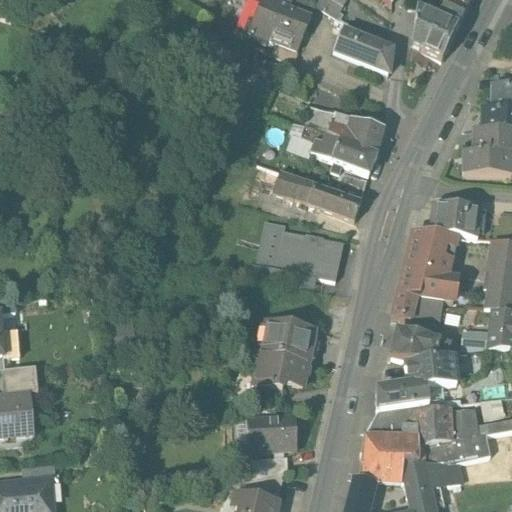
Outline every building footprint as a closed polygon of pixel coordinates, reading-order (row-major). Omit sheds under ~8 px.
[(285,6),(270,0),(263,0),(248,35),(275,47),(295,56),(310,22),(289,12),(291,7),(286,5),(285,6)] [(312,7),(302,0),(288,0),(286,5),(291,7),(289,12),(310,22),(314,8),(312,7)] [(341,10),(325,0),(316,0),(312,7),(314,8),(338,23),(342,17),(338,14),(341,10)] [(465,0),(433,0),(432,3),(441,8),(435,20),(415,11),(411,47),(442,61),(469,1),(465,0)] [(10,14),(0,10),(0,23),(7,25),(10,14)] [(390,53),(349,37),(352,29),(344,26),(333,54),(358,65),(387,77),(390,53)] [(295,56),(275,47),(271,57),(292,69),(298,57),(295,56)] [(255,63),(249,76),(272,86),(278,72),(255,63)] [(511,88),(491,88),(491,111),(511,111),(511,88)] [(323,113),(310,109),(304,129),(315,133),(317,134),(323,113)] [(511,111),(491,111),(480,111),(480,133),(511,133),(511,111)] [(335,117),(323,113),(317,134),(327,139),(328,139),(335,117)] [(382,132),(335,117),(328,139),(375,158),(382,132)] [(317,134),(315,133),(310,146),(314,147),(315,147),(323,149),(327,139),(317,134)] [(511,133),(480,133),(474,133),(473,155),(507,156),(511,155),(511,133)] [(328,139),(327,139),(323,149),(320,159),(367,178),(375,159),(375,158),(328,139)] [(323,149),(315,147),(314,147),(311,156),(320,159),(323,149)] [(507,156),(473,155),(462,155),(462,178),(506,179),(507,156)] [(279,175),(256,167),(253,183),(252,183),(250,196),(258,198),(261,186),(274,190),(279,175)] [(366,182),(344,173),(340,185),(363,194),(364,191),(366,182)] [(360,205),(312,187),(279,175),(274,190),(273,195),(303,204),(353,224),(360,205)] [(479,213),(431,207),(428,237),(452,240),(475,242),(479,213)] [(322,241),(306,238),(305,239),(283,235),(275,271),(334,284),(342,247),(321,243),(322,241)] [(452,240),(413,236),(403,274),(446,282),(450,253),(452,241),(452,240)] [(481,244),(452,241),(450,253),(456,253),(456,258),(479,261),(481,244)] [(511,310),(511,247),(494,246),(487,293),(484,313),(511,316),(511,310)] [(446,282),(403,274),(391,323),(409,325),(410,320),(416,301),(442,306),(448,308),(452,283),(446,282)] [(442,306),(416,301),(410,320),(444,324),(442,311),(442,308),(442,306)] [(13,306),(0,307),(0,321),(15,320),(13,306)] [(511,316),(491,314),(488,347),(511,350),(511,316)] [(260,330),(249,328),(244,354),(260,357),(267,324),(262,323),(260,330)] [(289,328),(267,324),(260,357),(307,366),(310,353),(311,353),(314,352),(315,344),(313,342),(312,341),(313,333),(289,328)] [(449,349),(396,335),(389,362),(403,366),(407,366),(445,362),(449,349)] [(465,336),(463,351),(487,354),(488,339),(465,336)] [(457,349),(449,347),(449,349),(445,362),(452,362),(456,358),(457,358),(457,349)] [(307,366),(260,357),(254,389),(268,392),(282,395),(283,388),(302,392),(304,382),(307,380),(309,372),(306,369),(307,366)] [(407,366),(403,366),(406,389),(409,389),(418,388),(423,390),(424,392),(454,389),(452,362),(445,362),(407,366)] [(2,377),(0,377),(0,386),(1,401),(30,399),(38,399),(36,374),(2,377)] [(406,389),(376,394),(376,416),(401,413),(427,409),(424,392),(423,390),(418,388),(409,389),(406,389)] [(282,395),(268,392),(267,398),(258,400),(260,413),(285,409),(282,395)] [(1,401),(0,401),(0,446),(34,444),(30,399),(1,401)] [(499,402),(479,405),(483,423),(502,420),(499,402)] [(401,413),(376,416),(376,426),(401,426),(401,417),(401,413)] [(448,414),(414,415),(415,432),(415,443),(416,443),(416,452),(439,448),(449,446),(448,418),(448,414)] [(410,417),(401,417),(401,426),(376,426),(371,426),(365,438),(365,441),(400,442),(400,432),(415,432),(414,415),(409,415),(410,417)] [(470,415),(448,418),(449,446),(451,446),(511,435),(511,427),(511,424),(477,431),(475,418),(471,419),(470,415)] [(295,422),(248,424),(249,456),(297,454),(295,422)] [(415,443),(415,432),(400,432),(400,442),(415,443)] [(365,441),(363,441),(360,484),(371,486),(372,486),(399,488),(401,469),(417,469),(416,452),(416,443),(415,443),(400,442),(365,441)] [(449,446),(439,448),(443,470),(444,470),(455,467),(451,446),(449,446)] [(439,448),(416,452),(417,469),(424,469),(443,470),(439,448)] [(288,461),(249,463),(250,483),(267,478),(268,478),(284,476),(288,475),(288,461)] [(455,467),(444,470),(448,488),(448,490),(459,488),(455,467)] [(417,469),(401,469),(399,488),(403,490),(408,511),(432,511),(429,492),(424,469),(417,469)] [(443,470),(424,469),(429,492),(448,488),(444,470),(443,470)] [(53,473),(23,475),(24,487),(47,485),(47,487),(54,486),(53,473)] [(268,478),(267,478),(250,483),(239,486),(237,493),(250,496),(251,493),(279,499),(284,476),(268,478)] [(360,484),(353,483),(348,503),(366,504),(371,486),(360,484)] [(24,487),(0,489),(0,511),(49,511),(47,487),(47,485),(24,487)] [(276,511),(277,508),(244,500),(237,505),(243,511),(276,511)] [(348,503),(345,511),(364,511),(366,504),(348,503)]
